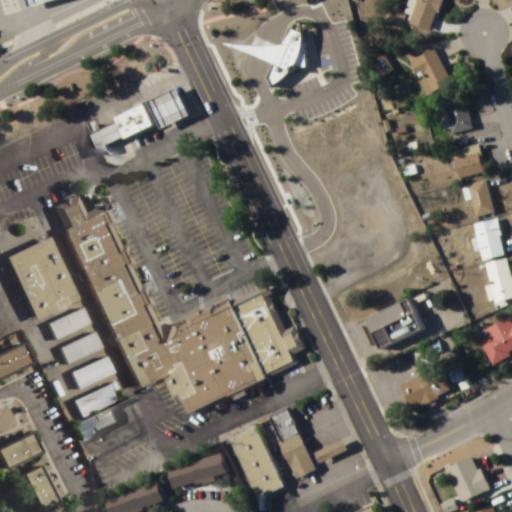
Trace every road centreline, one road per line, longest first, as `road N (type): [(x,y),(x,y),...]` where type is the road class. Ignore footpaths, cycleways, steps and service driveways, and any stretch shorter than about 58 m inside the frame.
road 1 (residential): [(390,463),(258,191)]
road 2 (residential): [(258,191),(165,0)]
road 3 (primary): [(0,80),(173,0)]
road 4 (residential): [(67,511),(74,498),(26,394),(0,391)]
road 5 (primary): [(128,0),(0,59)]
road 6 (residential): [(511,399),(390,463)]
